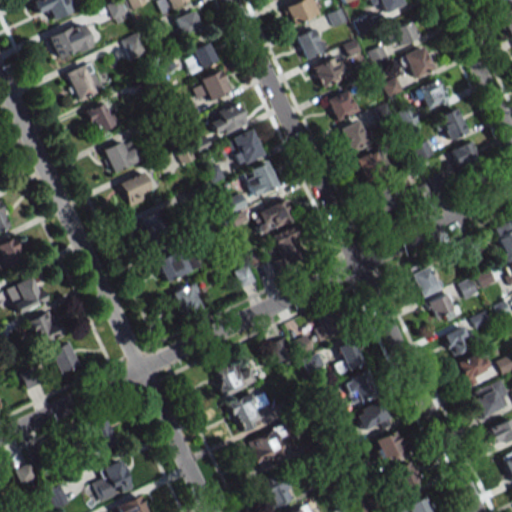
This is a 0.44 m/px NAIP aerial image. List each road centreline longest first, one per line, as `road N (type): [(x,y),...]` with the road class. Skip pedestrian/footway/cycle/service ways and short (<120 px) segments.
road 1 (residential): [(0,436),(511,186)]
road 2 (residential): [(474,511),(226,0)]
road 3 (residential): [(206,511),(0,83)]
road 4 (residential): [(511,146),(441,0)]
